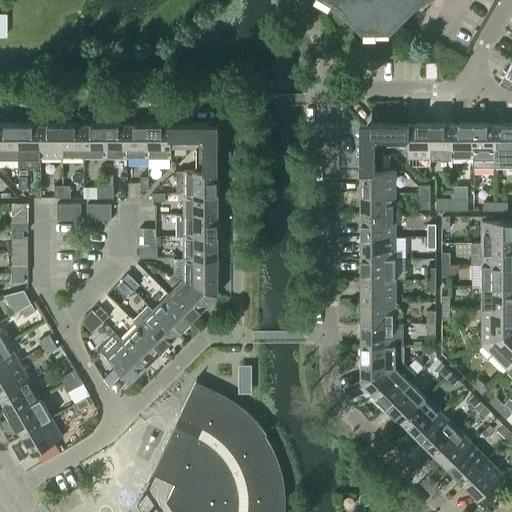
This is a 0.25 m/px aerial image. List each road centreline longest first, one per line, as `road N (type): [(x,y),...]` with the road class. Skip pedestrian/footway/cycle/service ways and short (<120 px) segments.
road 1 (residential): [(436,511),(348,411),(328,368),(327,89),(434,89),(469,80)]
road 2 (residential): [(0,100),(236,98)]
road 3 (residential): [(234,335),(205,335),(123,417)]
road 4 (residential): [(123,417),(20,487),(0,490)]
road 5 (residential): [(61,321),(102,284),(127,232),(127,202)]
road 6 (residential): [(61,321),(44,282),(43,203)]
